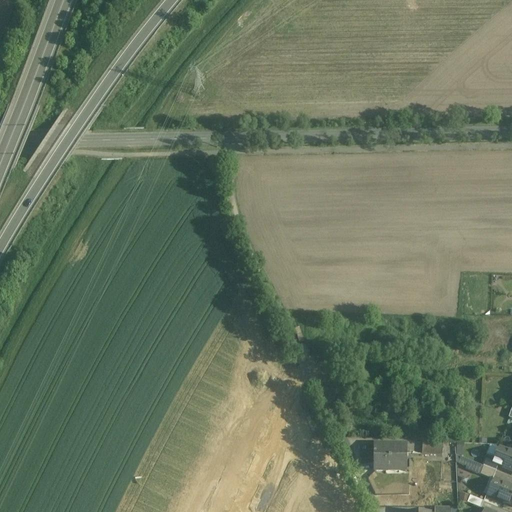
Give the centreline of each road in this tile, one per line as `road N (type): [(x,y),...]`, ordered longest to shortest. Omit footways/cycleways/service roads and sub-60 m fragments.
road 1 (residential): [(0,139),(511,132)]
road 2 (track): [(340,432),(243,232),(233,199),(233,138)]
road 3 (trunk): [(0,251),(85,114),(174,0)]
road 4 (track): [(300,354),(443,364),(493,352),(511,324)]
road 5 (track): [(0,346),(103,153)]
road 6 (trunk): [(65,0),(0,171)]
road 7 (residential): [(239,511),(299,377)]
